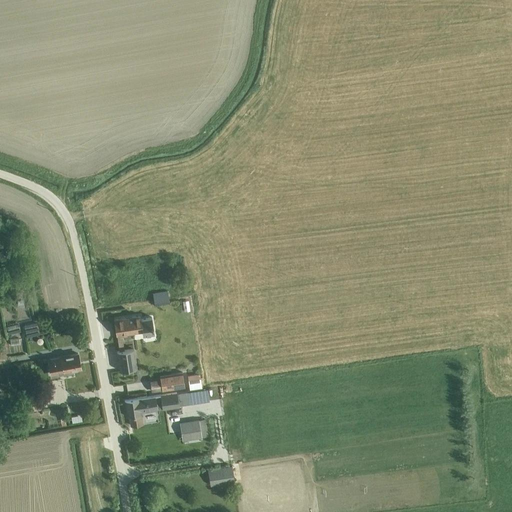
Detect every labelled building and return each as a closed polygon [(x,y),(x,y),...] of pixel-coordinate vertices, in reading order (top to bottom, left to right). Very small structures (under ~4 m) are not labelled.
[(168,291),(152,293),(154,303),(157,302),(169,300),(168,291)] [(117,335),(122,334),(142,331),(143,334),(154,333),(152,316),(141,318),(140,315),(114,319),(116,335),(117,335)] [(38,321),(24,324),(25,329),(25,331),(26,331),(27,336),(41,333),(40,329),(40,328),(38,321)] [(19,323),(6,326),(8,334),(9,334),(11,334),(12,333),(21,331),(19,323)] [(124,350),(120,350),(117,351),(120,371),(136,368),(133,348),(124,350)] [(51,358),(48,359),(51,376),(56,375),(59,375),(60,374),(63,374),(73,372),(72,370),(81,368),(79,360),(78,353),(55,357),(51,358)] [(160,378),(150,380),(152,391),(162,389),(162,390),(185,387),(182,372),(160,376),(160,378)] [(200,373),(187,375),(190,390),(202,388),(200,373)] [(161,394),(124,400),(127,416),(130,416),(131,425),(142,424),(140,412),(156,409),(156,408),(162,407),(163,408),(179,406),(179,405),(209,401),(207,388),(161,394)] [(24,398),(21,399),(24,412),(26,411),(41,409),(38,396),(24,398)] [(65,418),(49,421),(50,428),(66,425),(65,418)] [(199,419),(180,422),(181,430),(182,440),(202,437),(199,419)] [(216,468),(207,469),(209,480),(218,479),(216,468)]
